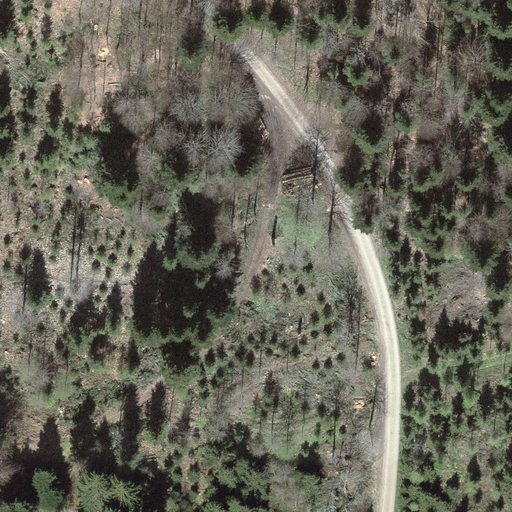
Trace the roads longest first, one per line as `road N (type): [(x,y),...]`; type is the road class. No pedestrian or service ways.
road 1 (track): [(7,511),(203,355),(251,275),(270,195),(299,137),(511,112)]
road 2 (track): [(385,511),(394,361),(356,216),(201,0)]
